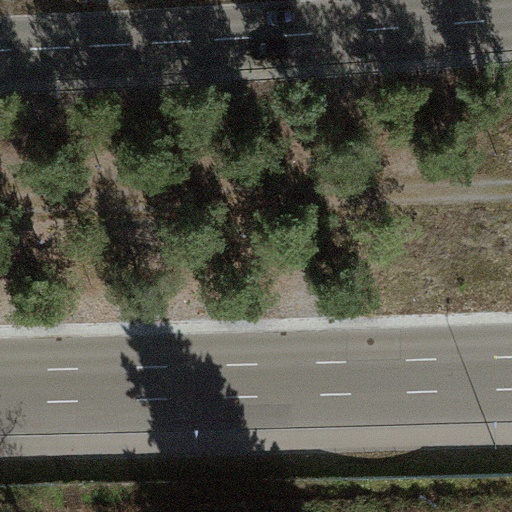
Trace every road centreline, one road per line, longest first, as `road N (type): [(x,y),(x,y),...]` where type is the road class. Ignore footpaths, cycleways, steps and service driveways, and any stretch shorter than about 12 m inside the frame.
road 1 (motorway): [(511,19),(0,50)]
road 2 (primary): [(0,386),(511,371)]
road 3 (track): [(0,202),(511,189)]
